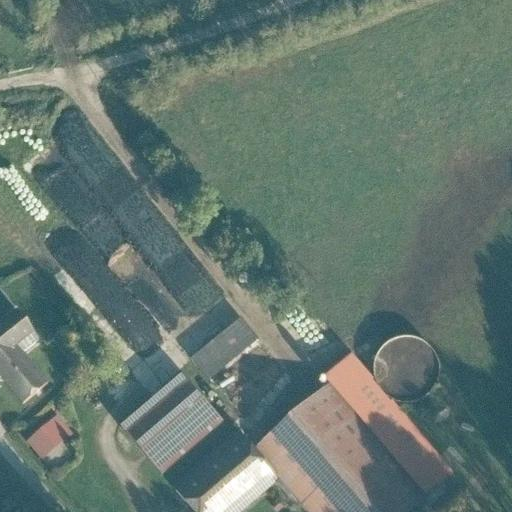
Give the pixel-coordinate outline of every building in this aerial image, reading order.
[(35,334),(16,311),(0,324),(0,379),(22,406),(48,384),(18,348),(35,334)] [(245,321),(195,359),(212,382),(262,344),(245,321)] [(225,427),(186,378),(124,428),(164,477),(225,427)] [(415,511),(427,503),(334,390),(259,452),(308,511),(415,511)] [(73,436),(59,419),(29,445),(43,462),(73,436)] [(248,511),(280,486),(238,437),(175,490),(194,511),(248,511)]
